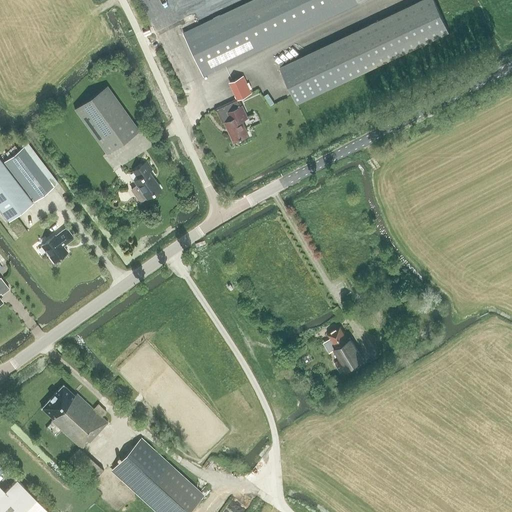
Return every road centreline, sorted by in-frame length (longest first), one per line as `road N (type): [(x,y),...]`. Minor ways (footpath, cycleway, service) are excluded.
road 1 (tertiary): [(222,217),(511,66)]
road 2 (track): [(287,511),(267,497),(276,447),(258,388),(170,251)]
road 3 (tertiary): [(0,374),(222,217)]
road 4 (unclassified): [(222,217),(121,0)]
road 5 (track): [(127,428),(210,479),(267,497)]
road 6 (unknown): [(33,219),(64,206),(123,286)]
